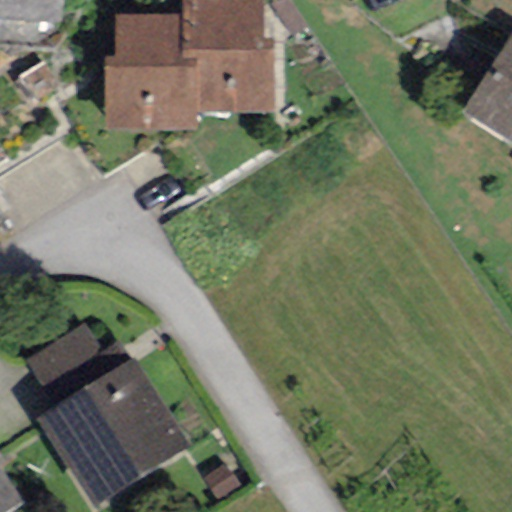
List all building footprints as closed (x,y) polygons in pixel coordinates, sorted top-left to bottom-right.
[(0,0),(0,20),(58,24),(59,0),(0,0)] [(264,0),(180,0),(180,17),(180,58),(197,58),(197,117),(276,117),(276,42),(264,42),(264,0)] [(180,58),(180,17),(116,17),(116,59),(104,59),(104,132),(197,132),(197,117),(197,58),(180,58)] [(511,52),(469,122),(511,148),(511,52)] [(58,419),(41,429),(93,509),(184,451),(133,371),(111,385),(83,341),(30,374),(58,419)]
